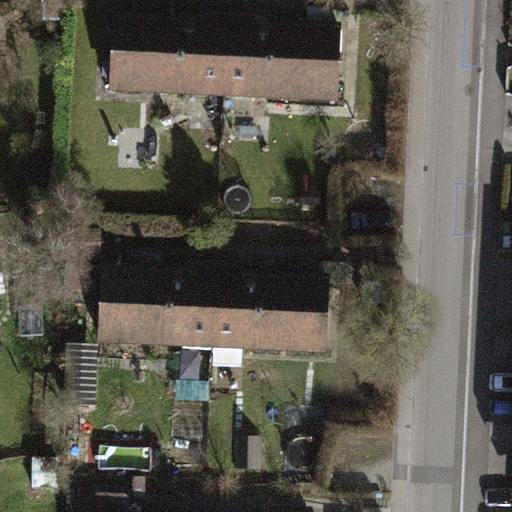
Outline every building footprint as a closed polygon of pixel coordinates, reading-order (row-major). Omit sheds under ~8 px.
[(230,22),(118,17),(115,88),(227,92),(230,22)] [(341,27),(230,22),(227,92),(338,97),(341,27)] [(218,273),(107,268),(103,338),(215,344),(218,273)] [(331,278),(218,273),(215,344),(327,349),(331,278)] [(100,347),(70,346),(68,407),(98,408),(100,347)]
